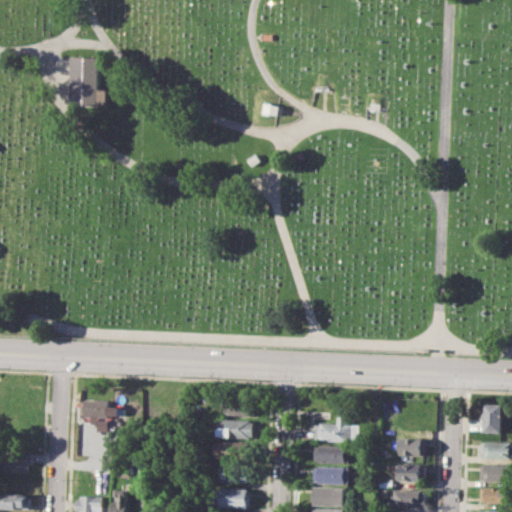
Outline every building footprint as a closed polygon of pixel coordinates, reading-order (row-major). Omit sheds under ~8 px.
[(69,54),(98,55),(96,88),(106,89),(105,106),(67,104),(69,54)] [(227,395),(256,397),(255,414),(226,413),(227,395)] [(84,398),(113,399),(112,417),(84,416),(84,398)] [(384,399),(399,399),(398,416),(383,416),(384,399)] [(486,402),(505,402),(504,433),(485,432),(486,402)] [(318,422),(338,422),(339,404),(350,405),(350,422),(362,423),(362,441),(321,440),(321,437),(317,437),(318,422)] [(221,418),(257,420),(256,438),(220,436),(221,418)] [(402,436),(429,437),(429,453),(401,452),(402,436)] [(217,440),(253,441),(253,458),(216,456),(217,440)] [(484,440),(511,440),(511,456),(483,455),(484,440)] [(317,444),(348,445),(348,453),(353,454),(352,462),(316,461),(317,444)] [(1,448),(34,450),(34,462),(31,462),(30,471),(1,470),(1,448)] [(399,462),(427,463),(427,480),(398,479),(399,462)] [(225,463),(253,464),(252,481),(224,480),(225,463)] [(483,463),(511,463),(511,479),(482,478),(483,463)] [(317,465),(351,466),(350,483),(316,482),(317,465)] [(381,478),(395,478),(394,487),(380,486),(381,478)] [(315,486),(348,487),(347,505),(315,504),(315,486)] [(482,486),(511,487),(510,503),(481,502),(482,486)] [(217,487),(253,489),(252,506),(216,505),(217,487)] [(118,488),(131,489),(130,511),(115,511),(115,500),(118,500),(118,488)] [(397,489),(426,490),(426,507),(392,505),(392,494),(397,494),(397,489)] [(0,492),(28,493),(28,497),(33,497),(33,509),(3,508),(4,502),(0,502),(0,492)] [(84,494),(106,495),(106,511),(87,511),(87,510),(78,510),(79,498),(83,498),(84,494)]
